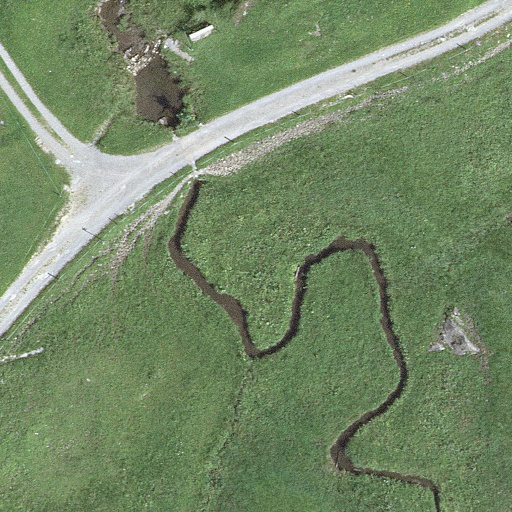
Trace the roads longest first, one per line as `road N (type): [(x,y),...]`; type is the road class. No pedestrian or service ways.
road 1 (track): [(511,1),(446,37),(321,81),(130,181)]
road 2 (track): [(130,181),(0,317)]
road 3 (track): [(130,181),(63,143),(0,59)]
